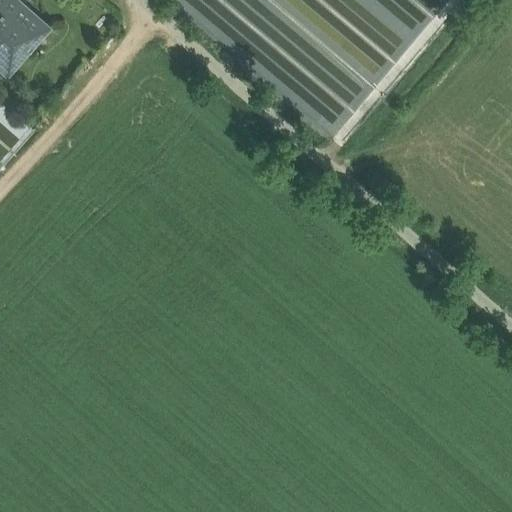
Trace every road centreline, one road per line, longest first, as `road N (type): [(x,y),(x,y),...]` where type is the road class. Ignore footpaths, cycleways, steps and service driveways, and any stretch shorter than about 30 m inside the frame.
road 1 (unclassified): [(136,0),(511,325)]
road 2 (track): [(0,191),(156,17)]
